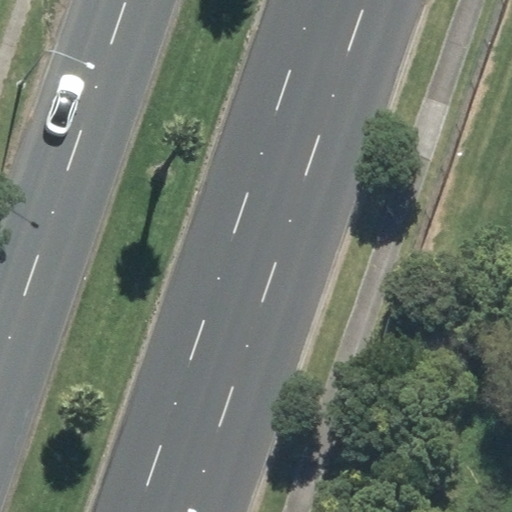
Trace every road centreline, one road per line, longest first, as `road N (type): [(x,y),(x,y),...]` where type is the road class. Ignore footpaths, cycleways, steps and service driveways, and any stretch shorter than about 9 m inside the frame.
road 1 (primary): [(355,0),(176,511)]
road 2 (primary): [(0,351),(110,0)]
